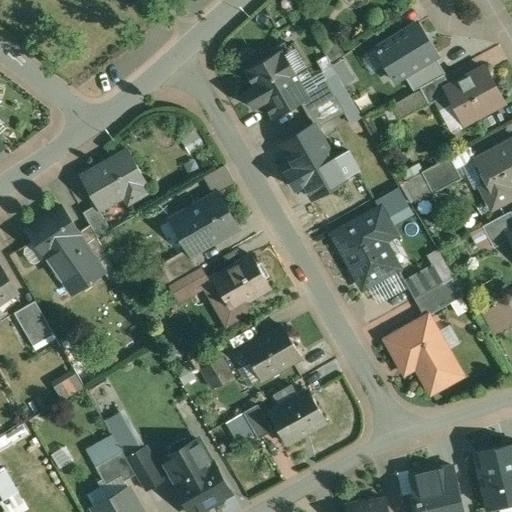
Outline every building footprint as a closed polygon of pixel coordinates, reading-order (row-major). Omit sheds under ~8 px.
[(379,60),(396,87),(437,61),(419,34),(379,60)] [(283,50),(246,71),(273,117),(306,99),(310,97),(306,91),(291,63),(286,66),(279,54),(284,51),(283,50)] [(452,84),(446,87),(450,93),(466,124),(504,103),(485,67),(452,84)] [(446,74),(420,87),(429,104),(450,93),(446,87),(452,84),(446,74)] [(327,79),(306,91),(310,97),(306,99),(312,109),(336,95),(327,79)] [(347,89),(336,95),(344,109),(344,110),(352,123),(362,118),(363,118),(347,89)] [(336,95),(312,109),(320,123),(344,110),(344,109),(336,95)] [(314,125),(283,142),(314,197),(345,180),(343,177),(359,169),(348,151),(333,159),(314,125)] [(192,153),(207,145),(200,130),(184,138),(192,153)] [(511,141),(504,146),(503,144),(477,157),(489,181),(482,185),(493,207),(511,197),(511,141)] [(113,163),(99,171),(97,168),(81,178),(100,210),(116,200),(114,197),(123,191),(129,202),(147,192),(143,185),(147,183),(128,151),(126,152),(128,154),(114,161),(113,159),(111,160),(113,163)] [(451,157),(422,172),(433,193),(462,178),(451,157)] [(219,193),(171,220),(172,222),(178,218),(186,231),(184,232),(196,252),(239,227),(219,193)] [(80,233),(62,207),(28,230),(47,257),(48,256),(74,293),(104,272),(98,263),(79,235),(81,234),(80,233)] [(99,215),(94,208),(94,207),(84,213),(91,226),(98,238),(111,230),(102,213),(99,215)] [(381,208),(334,234),(364,287),(398,267),(385,243),(397,237),(381,208)] [(511,212),(511,211),(483,226),(494,247),(511,238),(508,232),(511,230),(511,212)] [(98,238),(91,226),(80,233),(81,234),(79,235),(98,263),(108,256),(98,238)] [(188,249),(161,264),(172,284),(181,278),(199,268),(188,249)] [(252,256),(214,278),(221,292),(217,308),(227,325),(245,315),(249,303),(256,299),(257,295),(255,292),(268,285),(270,288),(271,287),(252,256)] [(0,262),(0,303),(3,301),(19,290),(0,262)] [(199,268),(181,278),(190,294),(210,283),(201,267),(199,268)] [(436,268),(407,285),(415,299),(444,282),(436,268)] [(444,282),(415,299),(423,313),(462,290),(454,277),(444,282)] [(172,284),(171,284),(180,300),(190,294),(181,278),(172,284)] [(36,301),(23,308),(30,320),(21,325),(34,346),(55,334),(36,301)] [(463,375),(429,315),(386,339),(397,359),(409,352),(432,393),(463,375)] [(284,326),(244,348),(262,380),(302,357),(284,326)] [(215,346),(191,360),(198,372),(203,369),(202,368),(221,357),(215,346)] [(221,357),(202,368),(203,369),(214,389),(233,378),(221,357)] [(64,377),(30,398),(36,407),(70,386),(64,377)] [(309,390),(269,412),(287,444),(326,422),(309,390)] [(258,405),(244,413),(259,439),(272,431),(258,405)] [(25,424),(10,432),(15,443),(31,434),(25,424)] [(212,463),(198,439),(163,459),(176,483),(175,484),(190,511),(199,511),(232,494),(214,462),(212,463)] [(511,444),(476,453),(488,507),(511,501),(511,444)] [(56,453),(63,467),(76,460),(70,447),(56,453)] [(164,479),(146,448),(127,459),(136,475),(145,490),(164,479)] [(123,452),(96,467),(104,480),(118,471),(124,482),(125,481),(136,475),(127,459),(123,452)] [(453,466),(411,475),(419,511),(464,511),(459,489),(457,489),(452,467),(454,467),(453,466)] [(0,492),(12,511),(27,511),(34,508),(8,467),(0,472),(0,492)] [(118,471),(104,480),(106,484),(102,487),(108,499),(111,497),(114,502),(130,492),(128,488),(129,488),(125,481),(124,482),(118,471)] [(130,492),(114,502),(111,497),(108,499),(93,508),(95,511),(142,511),(129,488),(128,488),(130,492)] [(388,511),(385,498),(368,501),(368,499),(348,504),(349,511),(388,511)]
